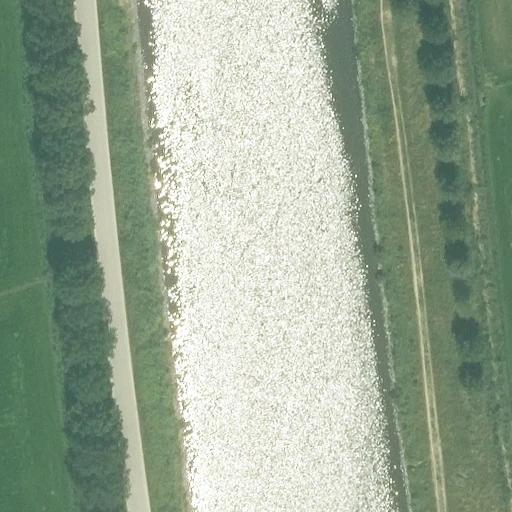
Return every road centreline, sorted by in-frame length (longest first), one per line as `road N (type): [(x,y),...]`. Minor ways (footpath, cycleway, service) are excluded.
road 1 (track): [(384,0),(441,511)]
road 2 (unclassified): [(138,511),(83,0)]
